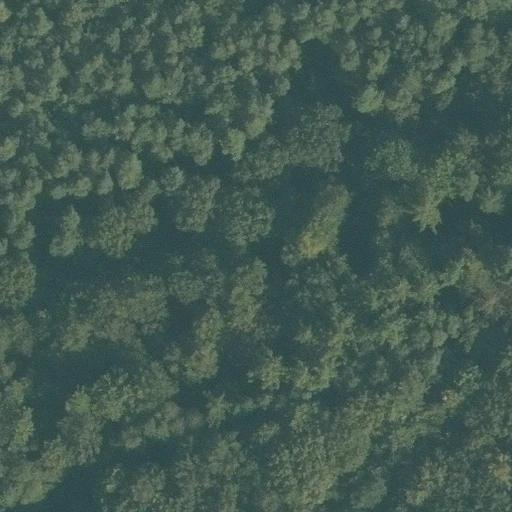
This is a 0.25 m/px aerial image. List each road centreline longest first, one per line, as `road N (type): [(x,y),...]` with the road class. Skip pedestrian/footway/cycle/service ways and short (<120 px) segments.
road 1 (secondary): [(0,305),(511,99)]
road 2 (track): [(36,511),(511,359)]
